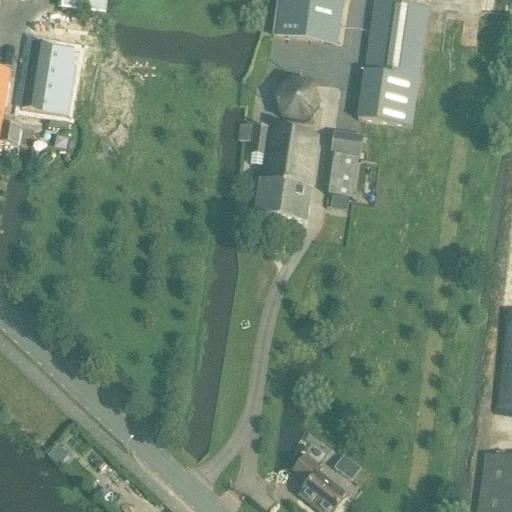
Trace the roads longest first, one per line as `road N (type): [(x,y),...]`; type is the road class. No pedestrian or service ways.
road 1 (track): [(184,491),(247,442),(279,296),(318,223),(333,73),(356,32),(361,0)]
road 2 (secondary): [(206,511),(0,314)]
